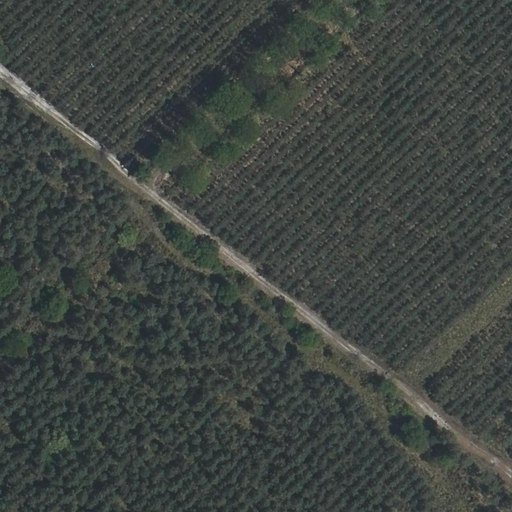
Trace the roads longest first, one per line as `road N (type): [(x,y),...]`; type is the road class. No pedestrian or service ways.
road 1 (track): [(0,69),(511,468)]
road 2 (track): [(150,188),(354,0)]
